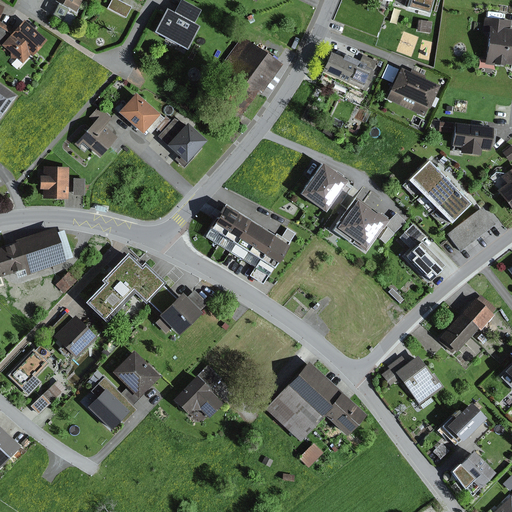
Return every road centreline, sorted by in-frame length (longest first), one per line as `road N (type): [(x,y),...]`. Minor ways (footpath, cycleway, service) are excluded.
road 1 (residential): [(162,234),(271,118),(332,0)]
road 2 (residential): [(162,234),(302,326),(356,375)]
road 3 (residential): [(356,375),(511,235)]
road 4 (residential): [(356,375),(456,508)]
road 5 (residential): [(20,216),(76,217),(162,234)]
